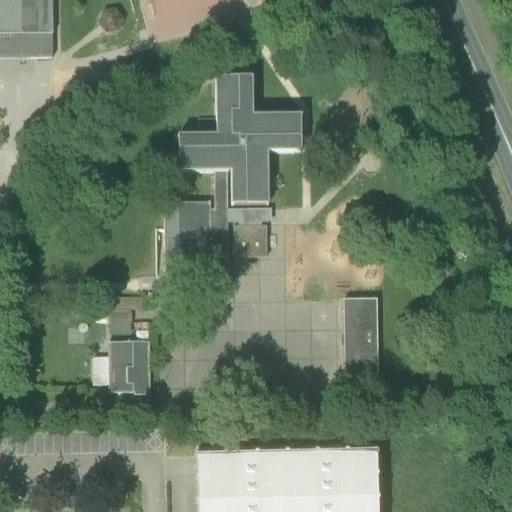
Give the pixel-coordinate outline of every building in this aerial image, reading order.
[(0,0),(0,38),(53,38),(53,35),(52,0),(0,0)] [(53,38),(0,38),(0,61),(53,61),(53,38)] [(230,207),(268,207),(268,155),(301,155),(301,118),(252,118),(252,80),(214,80),(214,138),(177,138),(177,175),(213,175),(227,175),(230,175),(230,207)] [(227,175),(213,175),(213,212),(210,212),(209,254),(215,254),(215,281),(199,281),(199,279),(185,279),(185,293),(214,293),(214,303),(228,303),(227,229),(233,229),(261,229),(261,225),(271,224),(271,211),(228,212),(227,175)] [(199,281),(215,281),(215,254),(209,254),(210,212),(210,206),(165,206),(165,276),(199,276),(199,279),(199,281)] [(233,260),(266,260),(266,229),(261,229),(233,229),(233,260)] [(343,303),(344,380),(378,380),(377,302),(343,303)] [(107,326),(132,326),(132,312),(107,312),(107,326)] [(137,397),(149,397),(149,385),(149,345),(107,345),(108,396),(137,395),(137,397)] [(376,511),(376,505),(377,505),(377,502),(376,502),(376,481),(377,481),(377,478),(376,478),(375,459),(376,459),(376,455),(374,455),(374,439),(196,443),(196,460),(194,460),(194,463),(195,463),(196,483),(194,483),(194,486),(196,486),(196,506),(195,506),(195,509),(196,509),(196,511),(376,511)]
